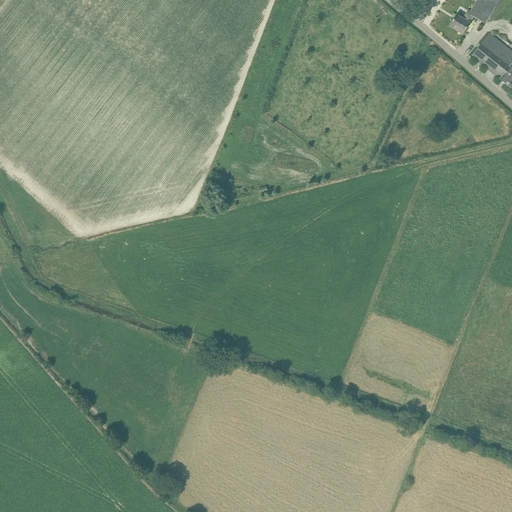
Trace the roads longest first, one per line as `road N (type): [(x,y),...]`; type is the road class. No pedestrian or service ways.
road 1 (track): [(511,448),(60,289),(36,269),(0,195)]
road 2 (unclassified): [(511,98),(395,0)]
